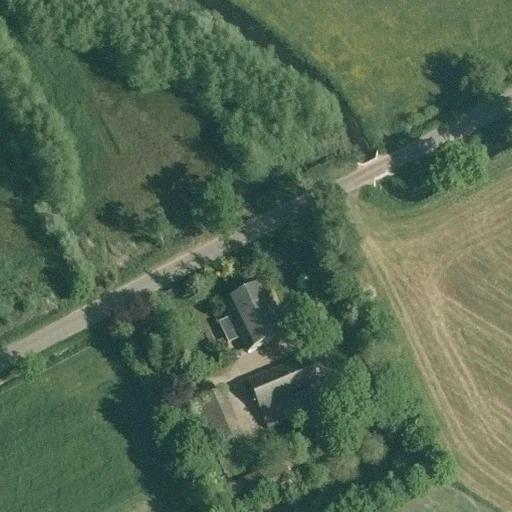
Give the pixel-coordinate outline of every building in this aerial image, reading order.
[(285,309),(278,313),(265,288),(226,307),(249,354),(288,335),(301,329),(295,316),(285,309)] [(175,351),(184,368),(207,356),(198,339),(175,351)] [(247,383),(259,414),(261,414),(267,430),(326,406),(305,358),(247,383)] [(224,392),(182,410),(201,455),(243,437),(224,392)] [(283,462),(219,490),(227,510),(292,482),(283,462)] [(344,508),(340,498),(332,502),(336,511),(344,508)]
